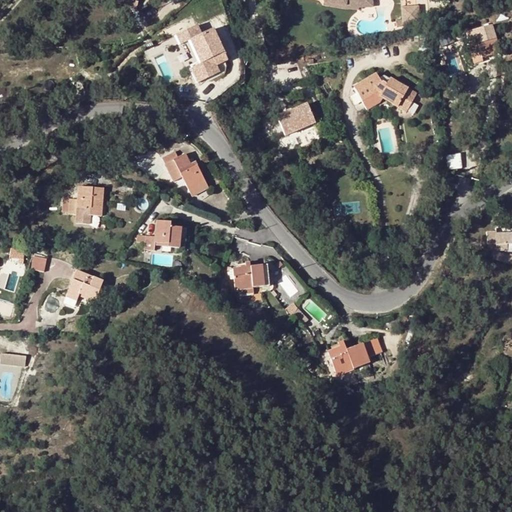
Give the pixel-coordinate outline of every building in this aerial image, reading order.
[(119,0),(119,7),(135,10),(137,2),(134,2),(134,0),(119,0)] [(360,9),(373,8),(372,2),(359,4),(345,2),(345,4),(324,0),(323,5),(359,11),(360,9)] [(401,21),(420,21),(420,5),(401,5),(401,21)] [(118,12),(134,15),(135,10),(119,7),(118,12)] [(457,25),(444,29),(445,33),(458,30),(457,25)] [(202,27),(181,36),(185,45),(195,41),(205,65),(195,69),(201,83),(225,72),(222,66),(235,60),(222,30),(206,36),(202,27)] [(473,45),(468,47),(470,57),(479,55),(479,58),(499,53),(495,39),(485,42),(481,30),(470,33),(473,45)] [(472,64),(480,62),(479,58),(479,55),(470,57),(472,64)] [(374,75),(354,88),(367,110),(379,103),(380,99),(404,112),(414,95),(388,79),(385,84),(381,82),(379,82),(374,75)] [(304,108),(272,122),(282,143),(313,128),(304,108)] [(115,139),(104,143),(106,148),(117,144),(115,139)] [(189,193),(205,184),(195,166),(190,169),(189,165),(183,155),(177,159),(174,152),(160,159),(172,182),(181,177),(189,193)] [(462,167),(461,153),(445,154),(447,169),(462,167)] [(191,197),(207,188),(205,184),(189,193),(191,197)] [(74,223),(88,224),(89,215),(100,216),(102,190),(76,188),(75,201),(62,201),(61,213),(75,214),(74,223)] [(143,249),(152,250),(153,243),(160,244),(160,246),(179,248),(180,248),(182,229),(168,228),(168,224),(154,222),(153,237),(144,237),(143,249)] [(509,233),(491,233),(491,250),(503,250),(502,244),(509,244),(509,233)] [(160,244),(153,243),(152,250),(152,251),(178,254),(179,248),(160,246),(160,244)] [(488,251),(491,258),(511,263),(511,253),(510,254),(509,255),(488,251)] [(48,260),(36,254),(31,267),(42,272),(48,260)] [(236,290),(251,289),(250,287),(268,286),(266,266),(248,267),(248,262),(244,263),(245,267),(231,268),(234,290),(236,290)] [(101,282),(75,271),(64,297),(75,301),(78,294),(93,301),(101,282)] [(61,304),(72,308),(75,301),(64,297),(61,304)] [(289,318),(291,315),(296,308),(292,304),(283,311),(289,318)] [(306,320),(296,308),(291,315),(301,325),(306,320)] [(407,324),(404,317),(395,321),(399,328),(407,324)] [(375,340),(362,345),(367,359),(381,353),(375,340)] [(352,370),(368,363),(367,359),(362,345),(345,351),(341,342),(337,343),(338,347),(326,352),(334,372),(350,365),(352,370)] [(0,364),(16,366),(17,356),(0,354),(0,364)] [(17,356),(16,366),(24,367),(25,357),(17,356)] [(334,372),(336,376),(352,370),(350,365),(334,372)]
